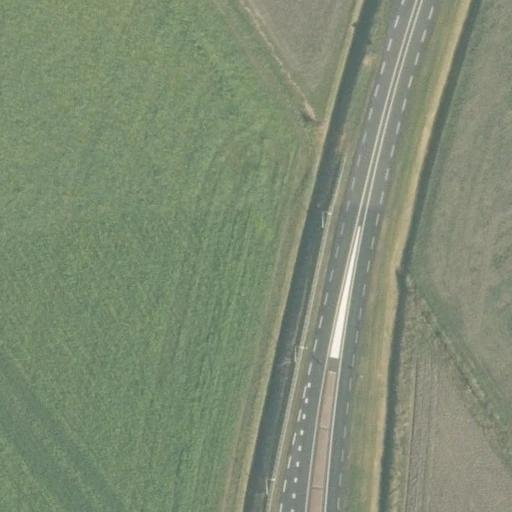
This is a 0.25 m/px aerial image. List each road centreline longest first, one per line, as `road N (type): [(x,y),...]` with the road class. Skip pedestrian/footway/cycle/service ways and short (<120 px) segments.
road 1 (trunk): [(385,105),(326,319),(295,511)]
road 2 (trunk): [(331,511),(349,326),(385,105)]
